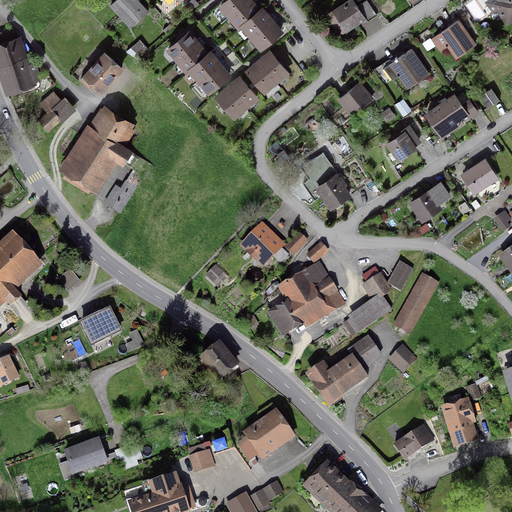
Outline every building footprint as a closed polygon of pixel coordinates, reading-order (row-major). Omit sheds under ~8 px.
[(148,11),(138,0),(114,0),(109,5),(130,27),(148,11)] [(245,0),(224,0),(220,4),(230,14),(245,0)] [(259,7),(251,0),(245,0),(230,14),(240,25),(259,7)] [(364,20),(351,0),(348,0),(329,12),(342,33),(364,20)] [(511,19),(511,0),(491,0),(507,23),(511,19)] [(268,18),(259,7),(240,25),(250,35),(268,18)] [(278,28),(268,18),(250,35),(260,46),(278,28)] [(472,44),(456,22),(437,36),(454,58),(472,44)] [(197,40),(187,29),(167,47),(177,58),(197,40)] [(0,66),(28,57),(20,35),(0,42),(0,66)] [(148,47),(140,38),(130,47),(137,56),(148,47)] [(207,51),(197,40),(177,58),(187,69),(207,51)] [(429,73),(412,48),(383,67),(392,80),(398,76),(406,88),(429,73)] [(124,68),(105,50),(82,74),(83,75),(80,79),(89,87),(91,84),(101,92),(124,68)] [(269,50),(255,61),(273,83),(286,72),(269,50)] [(217,62),(207,51),(187,69),(197,80),(217,62)] [(30,63),(28,57),(0,66),(0,78),(6,94),(37,84),(36,81),(41,79),(35,61),(30,63)] [(255,61),(242,71),(259,93),(273,83),(255,61)] [(227,73),(217,62),(197,80),(207,91),(227,73)] [(242,71),(228,82),(246,104),(259,93),(242,71)] [(374,98),(360,81),(338,99),(352,116),(374,98)] [(228,82),(215,93),(232,115),(246,104),(228,82)] [(488,108),(499,100),(491,87),(479,95),(488,108)] [(61,99),(53,90),(39,102),(46,111),(38,118),(48,130),(61,120),(62,121),(77,109),(65,95),(61,99)] [(463,102),(455,91),(423,112),(441,138),(464,123),(462,119),(467,115),(469,118),(479,112),(469,98),(463,102)] [(404,116),(412,110),(404,98),(395,104),(404,116)] [(135,123),(103,103),(89,124),(87,123),(57,169),(97,194),(118,162),(123,165),(133,149),(126,144),(135,129),(132,127),(135,123)] [(395,115),(389,107),(380,113),(386,121),(395,115)] [(422,141),(409,124),(393,135),(394,137),(385,143),(398,161),(417,147),(416,145),(422,141)] [(315,187),(336,172),(323,153),(302,167),(309,179),(303,183),(314,200),(321,196),(315,187)] [(497,182),(485,163),(460,178),(472,197),(497,182)] [(339,176),(336,172),(315,187),(321,196),(330,210),(352,195),(345,186),(347,184),(341,175),(339,176)] [(448,197),(437,182),(411,200),(422,215),(448,197)] [(119,210),(129,193),(116,185),(105,201),(119,210)] [(495,218),(504,229),(511,223),(503,212),(495,218)] [(285,245),(262,222),(239,245),(263,268),(285,245)] [(424,232),(431,228),(427,222),(420,226),(424,232)] [(308,240),(299,232),(285,247),(293,256),(308,240)] [(0,307),(43,268),(11,233),(0,243),(0,307)] [(328,251),(321,242),(306,255),(314,264),(328,251)] [(511,249),(502,255),(511,270),(511,249)] [(414,269),(400,261),(387,283),(402,291),(414,269)] [(346,304),(319,262),(278,288),(287,301),(267,314),(282,339),(303,326),(305,329),(346,304)] [(228,277),(216,265),(205,276),(218,288),(228,277)] [(387,283),(381,273),(361,286),(371,300),(348,317),(359,333),(392,310),(383,297),(393,291),(387,283)] [(439,283),(422,273),(394,326),(411,335),(439,283)] [(121,333),(109,308),(79,322),(90,347),(121,333)] [(133,342),(126,345),(129,352),(144,345),(137,329),(129,333),(133,342)] [(324,363),(307,375),(330,406),(369,378),(365,373),(374,366),(372,364),(378,360),(382,355),(368,336),(348,351),(352,356),(330,371),(324,363)] [(220,342),(199,360),(219,384),(240,366),(220,342)] [(417,359),(403,345),(388,360),(402,373),(417,359)] [(7,358),(0,361),(0,376),(3,384),(16,378),(7,358)] [(511,370),(502,374),(511,404),(511,423),(508,425),(511,438),(511,370)] [(476,384),(466,387),(470,401),(481,398),(476,384)] [(476,423),(468,398),(440,408),(454,449),(479,441),(473,425),(476,423)] [(271,411),(241,436),(261,458),(290,435),(271,411)] [(432,437),(424,426),(397,445),(405,456),(432,437)] [(107,461),(99,438),(65,450),(73,472),(107,461)] [(123,468),(138,463),(132,444),(117,449),(123,468)] [(190,456),(188,457),(194,473),(215,466),(210,449),(206,450),(204,444),(188,450),(190,456)] [(376,511),(377,511),(322,461),(298,488),(324,511),(376,511)] [(190,511),(177,472),(148,482),(152,494),(127,502),(130,511),(190,511)] [(279,481),(251,495),(259,510),(287,496),(279,481)] [(255,511),(259,510),(251,495),(249,491),(227,503),(232,511),(255,511)]
